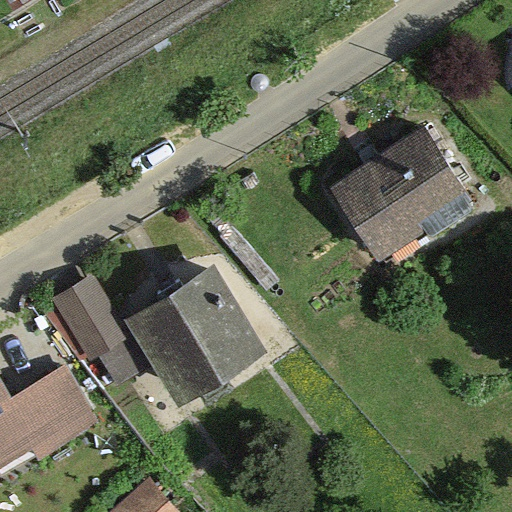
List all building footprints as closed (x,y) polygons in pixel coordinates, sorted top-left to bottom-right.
[(474,209),(425,123),(330,177),(379,263),(474,209)] [(215,262),(131,314),(186,401),(269,350),(215,262)] [(92,350),(134,332),(106,268),(64,286),(92,350)] [(0,482),(97,429),(60,365),(6,395),(0,384),(0,482)] [(179,511),(151,482),(118,511),(179,511)]
